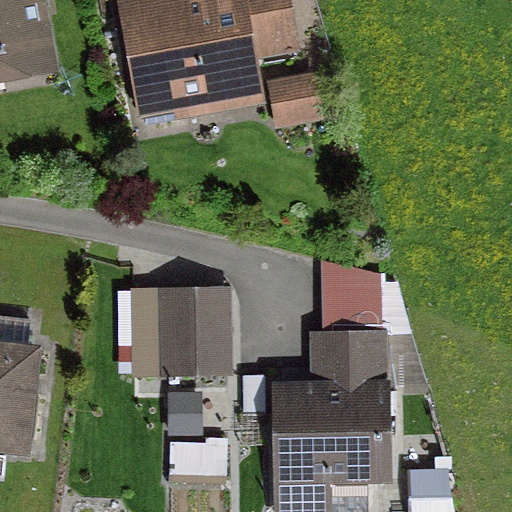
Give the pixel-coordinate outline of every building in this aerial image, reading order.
[(0,0),(0,68),(42,61),(30,0),(0,0)] [(290,47),(281,0),(130,0),(119,2),(141,125),(176,119),(176,116),(207,110),(204,89),(250,80),(245,55),(290,47)] [(307,80),(267,87),(273,122),(313,115),(307,80)] [(220,293),(160,294),(162,373),(222,372),(220,293)] [(324,511),(324,475),(379,474),(377,337),(317,338),(318,393),(274,393),(277,499),(270,499),(270,511),(324,511)] [(0,436),(17,439),(27,355),(0,351),(0,436)] [(222,446),(167,445),(166,472),(221,474),(222,446)]
